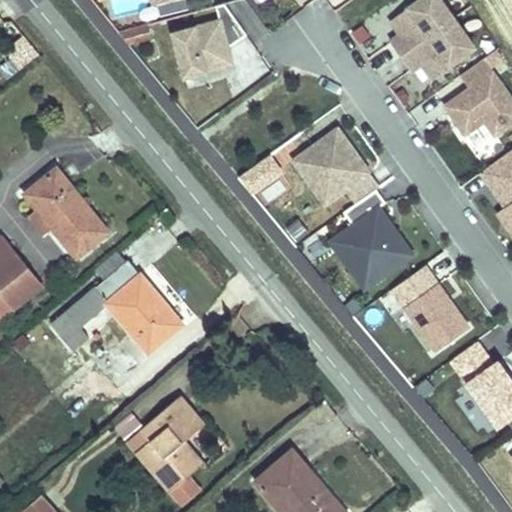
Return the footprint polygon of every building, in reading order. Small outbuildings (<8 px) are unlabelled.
[(137,0),(117,0),(119,14),(139,12),(137,0)] [(193,2),(192,0),(154,0),(157,10),(193,2)] [(484,53),(445,0),(437,0),(405,24),(415,38),(410,42),(402,48),(422,76),(431,70),(435,67),(446,81),(484,53)] [(235,72),(230,54),(237,52),(251,41),(244,31),(229,11),(221,13),(225,27),(178,40),(190,85),(235,72)] [(415,38),(405,24),(400,28),(410,42),(415,38)] [(130,40),(150,40),(150,27),(130,27),(130,40)] [(511,137),(511,92),(493,66),(478,77),(471,82),(480,95),(455,113),(475,141),(495,128),(506,143),(511,137)] [(446,81),(435,67),(431,70),(441,84),(446,81)] [(374,184),(369,177),(372,175),(346,139),(314,162),(326,180),(315,189),(333,215),(353,201),(363,214),(380,203),(384,200),(388,197),(377,182),(374,184)] [(31,185),(46,204),(58,218),(83,248),(112,223),(60,160),(31,185)] [(511,166),(491,181),(511,209),(511,218),(508,222),(511,227),(511,166)] [(380,203),(363,214),(352,223),(360,235),(351,241),(370,267),(357,277),(373,300),(422,265),(408,245),(404,248),(397,239),(401,235),(387,217),(393,212),(384,200),(380,203)] [(58,218),(46,204),(38,210),(50,225),(58,218)] [(303,218),(288,224),(294,241),(310,235),(303,218)] [(48,278),(8,231),(0,237),(0,273),(15,292),(0,304),(0,306),(6,313),(48,278)] [(408,245),(401,235),(397,239),(404,248),(408,245)] [(370,267),(351,241),(338,252),(357,277),(370,267)] [(183,316),(130,253),(98,280),(101,284),(59,318),(79,343),(121,308),(151,343),(183,316)] [(0,304),(15,292),(0,273),(0,304)] [(479,339),(447,295),(413,319),(446,363),(479,339)] [(511,379),(508,374),(503,377),(487,354),(461,373),(508,439),(511,436),(511,379)] [(153,437),(139,449),(174,486),(204,459),(185,439),(205,420),(180,395),(145,428),(153,437)] [(132,411),(114,424),(123,436),(141,423),(132,411)] [(298,446),(261,475),(290,511),(343,511),(348,508),(298,446)] [(21,511),(63,511),(44,490),(21,511)]
